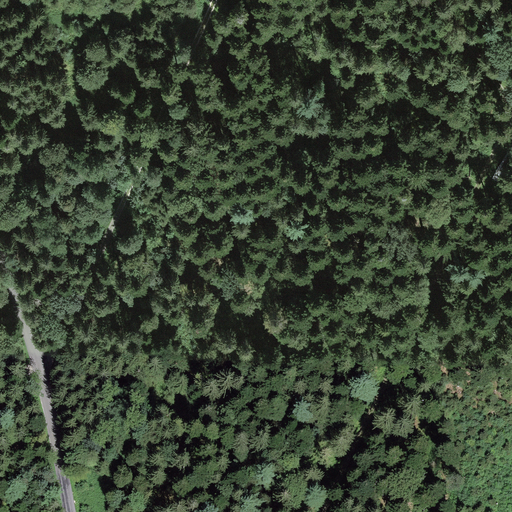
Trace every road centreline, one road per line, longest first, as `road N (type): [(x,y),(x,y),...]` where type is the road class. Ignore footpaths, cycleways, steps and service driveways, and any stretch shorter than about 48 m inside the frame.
road 1 (track): [(318,511),(456,259),(511,132)]
road 2 (track): [(37,373),(138,169),(205,0)]
road 3 (tertiary): [(0,257),(37,373),(67,511)]
road 4 (track): [(441,0),(511,116)]
